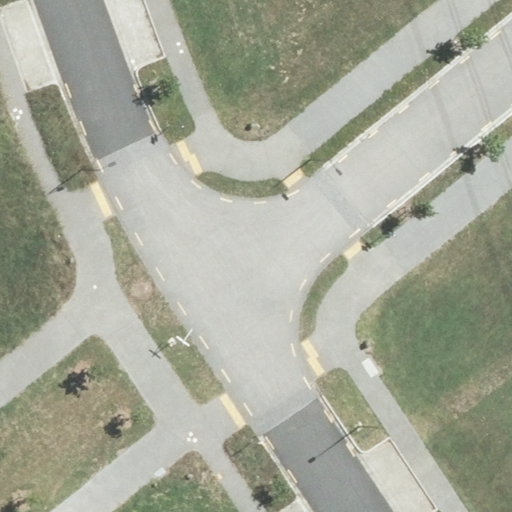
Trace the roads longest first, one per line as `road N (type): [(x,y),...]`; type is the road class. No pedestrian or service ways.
road 1 (residential): [(511,46),(203,278)]
road 2 (residential): [(69,0),(138,171),(203,278)]
road 3 (residential): [(203,278),(352,511)]
